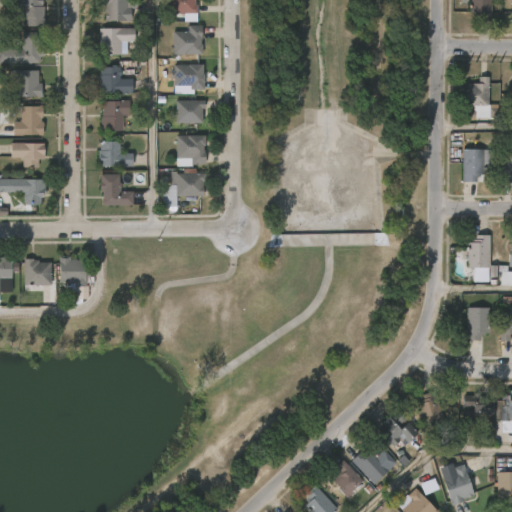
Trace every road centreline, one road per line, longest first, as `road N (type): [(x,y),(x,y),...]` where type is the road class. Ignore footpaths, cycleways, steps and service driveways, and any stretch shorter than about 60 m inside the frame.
road 1 (residential): [(247,511),(374,394),(431,322),(441,208),(442,0)]
road 2 (residential): [(216,229),(232,200),(231,0)]
road 3 (residential): [(74,230),(72,0)]
road 4 (residential): [(216,229),(0,230)]
